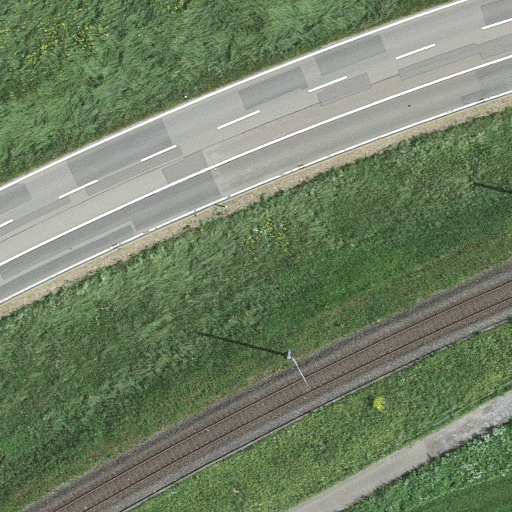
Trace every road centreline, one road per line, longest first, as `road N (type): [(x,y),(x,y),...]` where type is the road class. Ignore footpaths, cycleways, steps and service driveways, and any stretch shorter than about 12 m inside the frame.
road 1 (primary): [(511,42),(253,135),(0,250)]
road 2 (unclassified): [(511,410),(325,511)]
